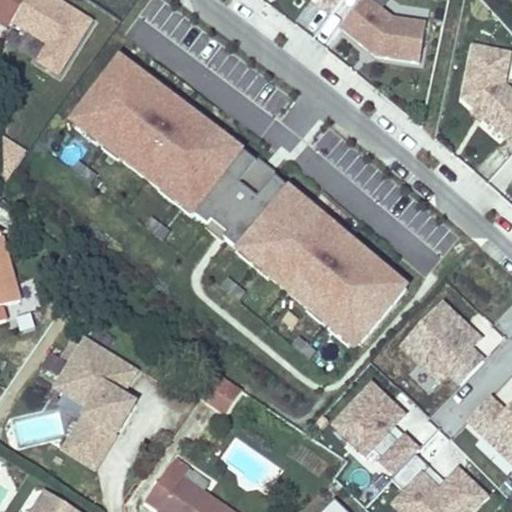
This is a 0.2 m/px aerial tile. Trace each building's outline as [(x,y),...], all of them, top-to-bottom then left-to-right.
[(331,22),(347,0),(312,0),(318,4),(314,10),(331,22)] [(420,68),(427,28),(393,22),(364,0),(363,0),(338,32),(374,60),(420,68)] [(368,0),(369,0),(385,9),(389,0),(368,0)] [(511,93),(505,88),(511,57),(473,50),(463,102),(511,145),(511,93)] [(120,60),(69,127),(197,225),(197,219),(248,158),(120,60)] [(248,158),(197,219),(240,255),(291,194),(280,185),(262,207),(241,189),(260,167),(248,158)] [(240,255),(237,256),(361,359),(416,293),(293,190),(291,194),(240,255)] [(4,238),(0,235),(0,325),(8,323),(4,308),(22,303),(4,238)] [(12,318),(38,309),(34,300),(8,309),(12,318)] [(458,392),(486,362),(473,350),(481,342),(444,308),(401,354),(438,389),(446,381),(458,392)] [(97,402),(92,411),(66,453),(99,473),(139,408),(122,397),(136,374),(87,343),(63,381),(97,402)] [(67,365),(51,355),(43,368),(59,378),(67,365)] [(231,385),(216,374),(199,399),(214,409),(231,385)] [(97,402),(63,381),(58,389),(92,411),(97,402)] [(331,430),(364,461),(373,451),(384,462),(380,466),(395,480),(417,456),(420,453),(406,439),(401,445),(390,434),(395,429),(405,418),(373,387),(331,430)] [(492,399),(469,423),(485,439),(491,433),(511,453),(511,409),(508,414),(492,399)] [(401,445),(406,439),(395,429),(390,434),(401,445)] [(417,456),(393,482),(403,491),(390,504),(399,511),(470,511),(485,496),(456,468),(443,481),(437,488),(421,472),(427,466),(417,456)] [(190,471),(176,461),(147,503),(159,511),(229,511),(183,480),(190,471)] [(437,488),(443,481),(427,466),(421,472),(437,488)] [(342,511),(333,503),(325,511),(342,511)]
